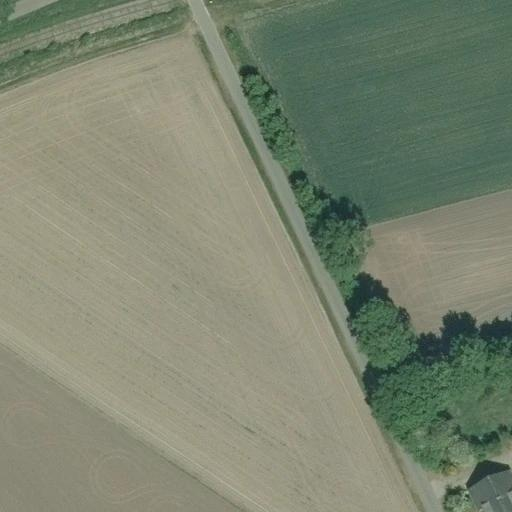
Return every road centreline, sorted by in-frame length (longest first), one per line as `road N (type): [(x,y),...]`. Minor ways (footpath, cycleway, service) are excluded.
road 1 (residential): [(429,511),(193,0)]
road 2 (track): [(0,67),(194,2)]
